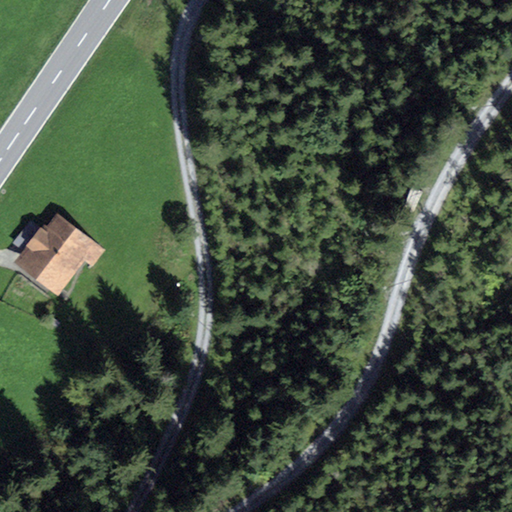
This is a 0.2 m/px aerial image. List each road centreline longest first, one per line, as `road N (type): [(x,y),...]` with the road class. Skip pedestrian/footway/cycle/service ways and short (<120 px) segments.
road 1 (track): [(139,511),(169,462),(197,369),(208,281),(176,104),(199,0)]
road 2 (track): [(511,83),(442,172),(390,341),(339,428),(238,511)]
road 3 (secondary): [(110,0),(0,161)]
